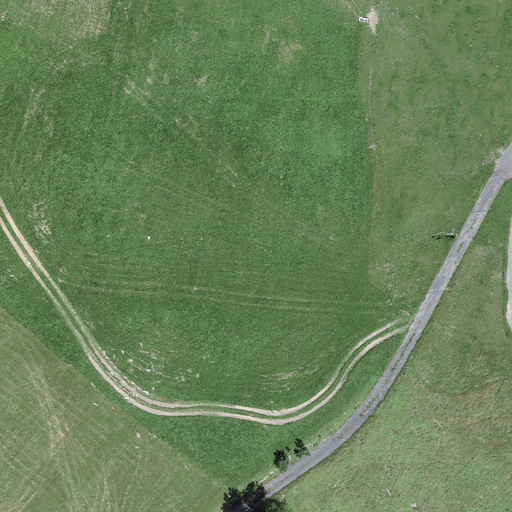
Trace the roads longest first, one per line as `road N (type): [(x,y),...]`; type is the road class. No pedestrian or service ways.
road 1 (track): [(424,307),(354,346),(310,419),(119,393),(34,286),(0,221)]
road 2 (track): [(243,511),(313,458),(386,382),(511,163)]
